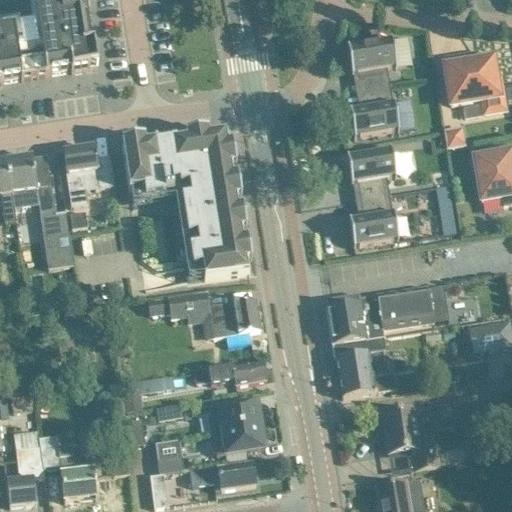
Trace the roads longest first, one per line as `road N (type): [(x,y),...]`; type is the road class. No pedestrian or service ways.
road 1 (tertiary): [(326,509),(253,106)]
road 2 (residential): [(511,34),(323,12)]
road 3 (residential): [(151,120),(0,140)]
road 4 (residential): [(253,106),(286,98),(304,83),(323,12)]
road 5 (residential): [(151,120),(130,0)]
